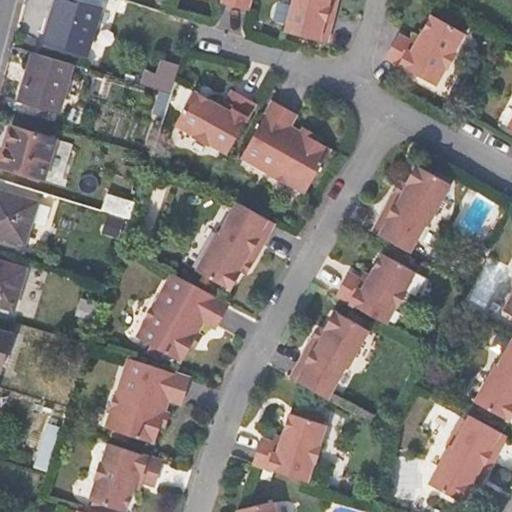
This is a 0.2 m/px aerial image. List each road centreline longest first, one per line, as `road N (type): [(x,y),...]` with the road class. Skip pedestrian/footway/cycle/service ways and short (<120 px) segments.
road 1 (residential): [(388,109),(253,353),(196,511)]
road 2 (residential): [(350,89),(288,60),(196,37)]
road 3 (residential): [(511,177),(388,109)]
